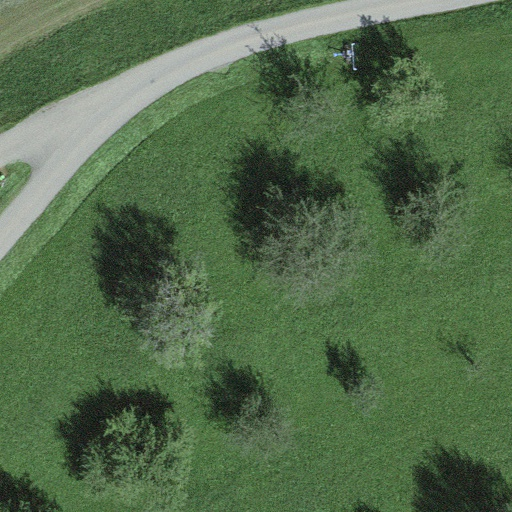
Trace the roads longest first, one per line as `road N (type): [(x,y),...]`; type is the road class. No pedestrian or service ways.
road 1 (residential): [(450,0),(295,30),(191,65),(108,108)]
road 2 (residential): [(108,108),(0,243)]
